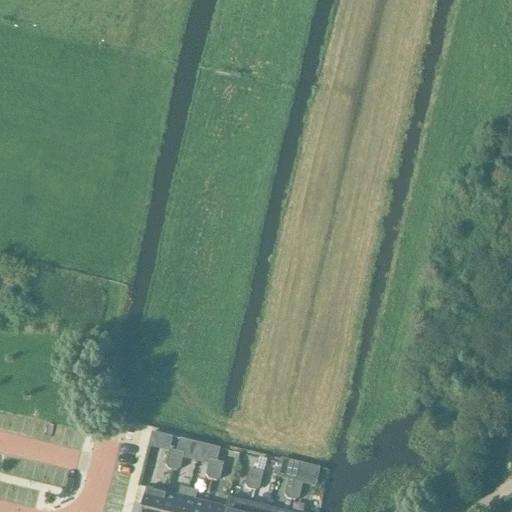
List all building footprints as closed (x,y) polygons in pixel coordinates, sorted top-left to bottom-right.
[(168,471),(172,472),(176,453),(169,451),(165,466),(168,471)] [(176,453),(172,472),(175,472),(179,470),(183,454),(176,453)] [(207,480),(211,481),(216,463),(209,461),(205,476),(207,480)] [(216,463),(211,481),(215,482),(219,480),(223,464),(216,463)] [(299,465),(295,482),(302,484),(306,467),(299,465)] [(247,490),(251,491),(256,472),(248,471),(244,486),(247,490)] [(256,472),(251,491),(255,492),(259,490),(263,474),(256,472)] [(286,500),(290,501),(295,482),(288,481),(284,496),(286,500)] [(295,482),(290,501),(294,502),(298,500),(302,484),(295,482)] [(139,511),(161,511),(166,495),(146,490),(139,511)] [(166,495),(161,511),(182,511),(186,499),(166,495)] [(225,509),(224,511),(245,511),(248,504),(228,498),(225,509)] [(186,499),(182,511),(203,511),(206,505),(186,499)]
